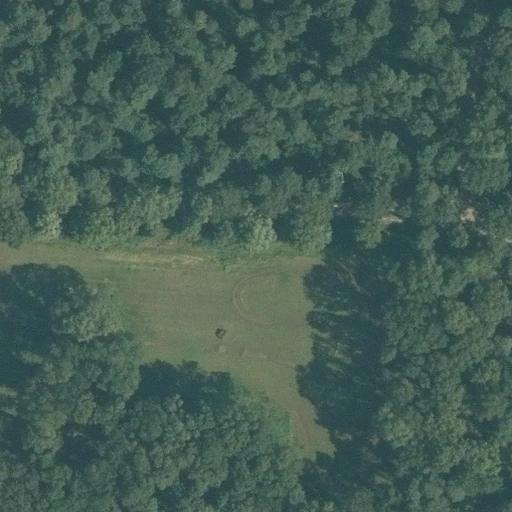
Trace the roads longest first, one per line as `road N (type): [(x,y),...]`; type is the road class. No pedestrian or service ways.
road 1 (unclassified): [(0,196),(499,223)]
road 2 (track): [(478,470),(499,223)]
road 3 (track): [(459,215),(479,0)]
